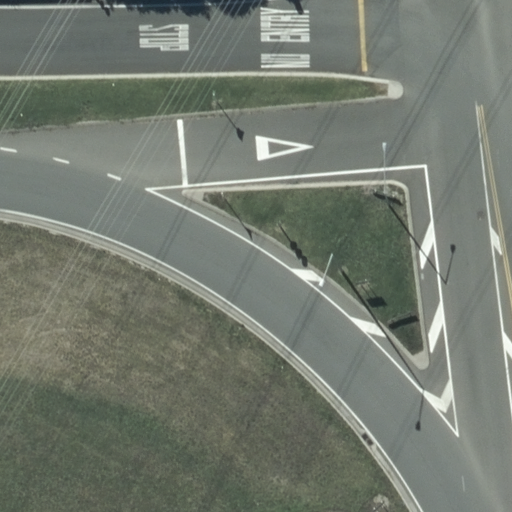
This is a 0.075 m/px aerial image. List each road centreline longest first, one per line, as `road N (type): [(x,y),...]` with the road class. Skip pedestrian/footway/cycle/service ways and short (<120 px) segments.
road 1 (trunk): [(468,511),(398,414),(253,281),(161,227),(0,181)]
road 2 (trunk): [(491,130),(0,174)]
road 3 (trunk): [(0,44),(361,27),(485,5)]
road 4 (residential): [(501,511),(492,447),(496,227)]
road 5 (residential): [(485,5),(491,130)]
